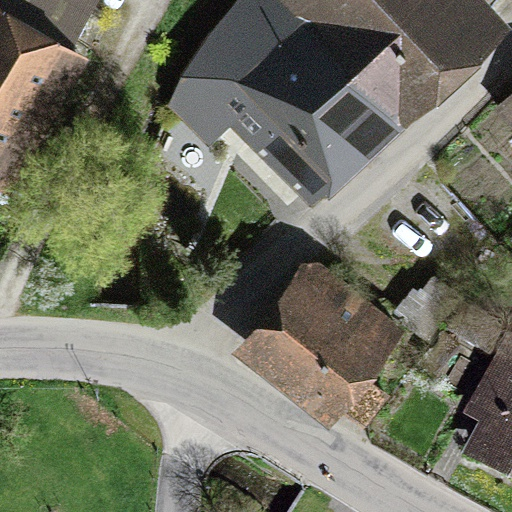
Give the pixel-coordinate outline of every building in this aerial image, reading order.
[(79,61),(62,51),(89,4),(81,0),(0,0),(0,187),(5,190),(79,61)] [(276,0),(281,4),(396,119),(488,26),(462,0),(276,0)] [(312,202),(396,119),(281,4),(197,87),(312,202)] [(511,103),(497,118),(511,132),(511,103)] [(397,344),(312,273),(241,357),(328,430),(342,414),(370,437),(390,413),(360,388),(397,344)] [(511,493),(511,373),(503,368),(469,426),(485,436),(466,467),(511,493)]
